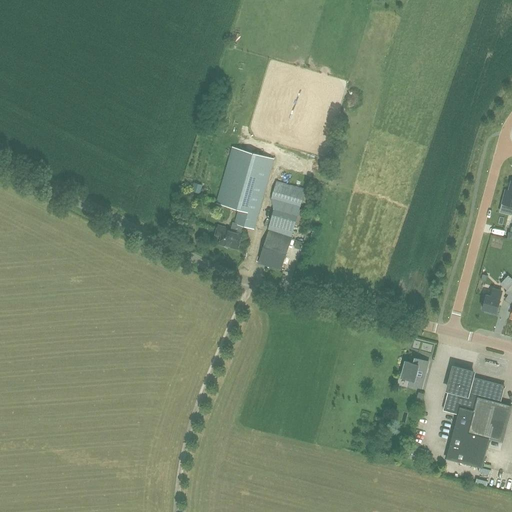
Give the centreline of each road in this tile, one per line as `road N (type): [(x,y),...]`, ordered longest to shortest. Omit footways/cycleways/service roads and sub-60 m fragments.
road 1 (tertiary): [(252,283),(0,165)]
road 2 (unclassified): [(173,511),(171,483),(184,437),(252,283)]
road 3 (residential): [(506,132),(450,331)]
road 4 (tertiary): [(450,331),(252,283)]
